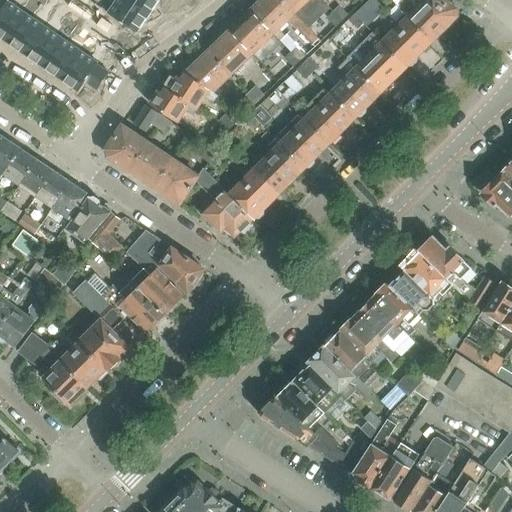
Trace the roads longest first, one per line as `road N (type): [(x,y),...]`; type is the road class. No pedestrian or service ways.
road 1 (residential): [(246,280),(505,18)]
road 2 (residential): [(71,454),(246,280)]
road 3 (residential): [(246,280),(73,158)]
road 4 (tertiary): [(424,185),(293,316)]
road 5 (residential): [(189,416),(342,511)]
road 6 (residential): [(223,0),(144,59),(95,117)]
road 7 (tertiary): [(293,316),(189,416)]
road 8 (tertiary): [(511,92),(424,185)]
